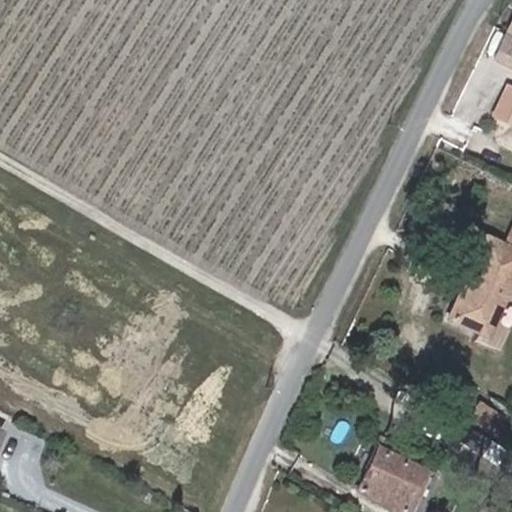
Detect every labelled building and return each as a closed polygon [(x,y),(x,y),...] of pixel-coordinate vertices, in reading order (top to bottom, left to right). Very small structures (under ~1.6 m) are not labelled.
[(511,67),(511,35),(508,34),(495,59),(511,67)] [(511,124),(511,89),(507,87),(494,116),(511,124)] [(511,225),(503,245),(484,237),(447,318),(486,336),(511,277),(511,225)] [(511,459),(511,455),(464,426),(455,439),(505,470),(511,459)] [(401,511),(422,470),(376,447),(355,489),(401,511)] [(401,511),(408,511),(428,473),(422,470),(401,511)]
